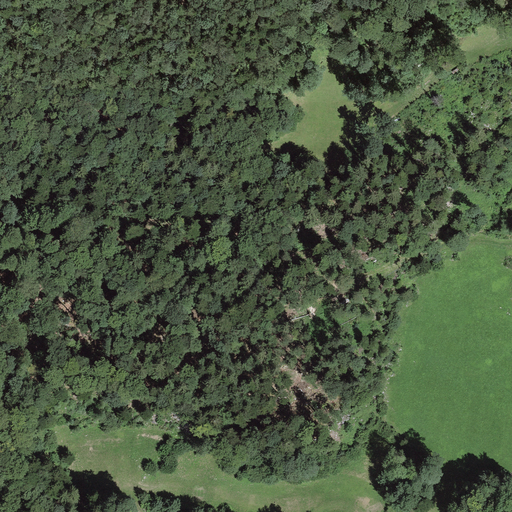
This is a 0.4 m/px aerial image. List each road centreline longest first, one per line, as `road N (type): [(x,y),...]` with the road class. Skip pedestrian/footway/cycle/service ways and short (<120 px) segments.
road 1 (track): [(511,244),(477,239),(427,250),(329,297),(202,318),(142,307),(0,309)]
road 2 (track): [(511,37),(382,115),(310,127),(281,145),(143,142)]
road 3 (track): [(348,289),(246,272),(192,245),(0,217)]
